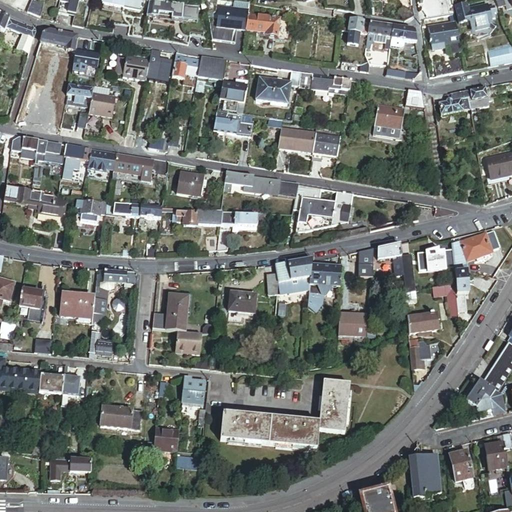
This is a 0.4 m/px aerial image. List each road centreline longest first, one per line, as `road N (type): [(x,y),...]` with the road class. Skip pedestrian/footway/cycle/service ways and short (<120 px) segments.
road 1 (residential): [(0,10),(39,26),(428,91),(511,79)]
road 2 (residential): [(478,213),(0,130)]
road 3 (residential): [(478,213),(256,262),(147,267),(0,250)]
road 4 (tertiary): [(411,428),(511,287)]
road 5 (tertiary): [(269,511),(360,472),(411,428)]
